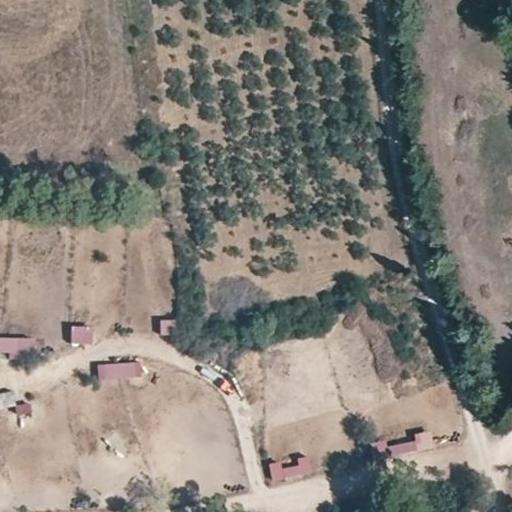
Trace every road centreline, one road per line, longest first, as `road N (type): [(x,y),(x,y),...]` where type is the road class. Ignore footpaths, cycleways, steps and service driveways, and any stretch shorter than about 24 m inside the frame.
road 1 (track): [(497,511),(495,455),(478,432),(416,236),(383,0)]
road 2 (track): [(495,455),(435,455),(184,511)]
